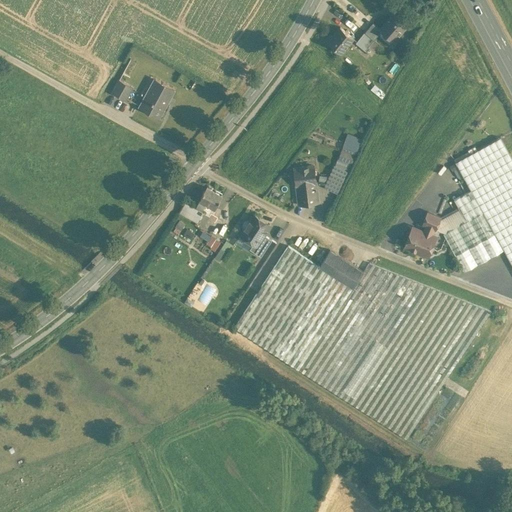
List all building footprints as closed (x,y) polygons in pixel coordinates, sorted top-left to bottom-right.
[(380,28),(379,28),(382,30),(394,40),(408,24),(394,12),(380,28)] [(380,28),(373,22),(365,32),(374,39),(382,30),(379,28),(380,28)] [(340,26),(333,35),(331,34),(326,40),(341,52),(353,37),(340,26)] [(364,31),(356,42),(365,50),(374,39),(365,32),(364,31)] [(374,39),(365,50),(371,55),(380,44),(374,39)] [(130,59),(122,75),(127,77),(136,61),(130,59)] [(155,78),(140,106),(158,116),(174,88),(155,78)] [(132,86),(119,79),(112,91),(125,98),(132,86)] [(361,141),(350,137),(347,143),(345,142),(342,150),(346,152),(343,160),(351,163),(357,147),(359,147),(361,141)] [(511,157),(501,137),(456,162),(471,190),(454,199),(466,220),(444,233),(464,271),(504,249),(511,263),(511,157)] [(314,165),(294,168),(296,184),(297,184),(299,204),(318,202),(316,181),(314,165)] [(354,175),(339,169),(331,189),(346,195),(354,175)] [(222,194),(207,186),(200,199),(196,207),(202,210),(206,202),(212,206),(215,207),(222,194)] [(196,207),(185,201),(180,211),(197,221),(203,211),(202,210),(196,207)] [(206,202),(202,210),(203,211),(207,214),(212,206),(206,202)] [(441,216),(428,211),(423,223),(427,225),(434,228),(436,228),(441,216)] [(268,223),(253,214),(249,220),(248,220),(245,220),(243,223),(244,226),(245,227),(240,234),(254,242),(257,245),(264,234),(268,228),(265,226),(268,223)] [(181,231),(184,221),(178,219),(175,229),(181,231)] [(427,225),(424,231),(412,226),(404,246),(429,255),(430,253),(432,252),(434,248),(433,245),(436,236),(431,234),(434,228),(427,225)] [(264,234),(257,245),(254,242),(250,248),(261,256),(272,239),(264,234)] [(216,238),(210,247),(214,250),(220,241),(216,238)] [(220,241),(214,250),(212,254),(218,258),(227,245),(220,241)] [(491,310),(369,262),(364,270),(352,288),(347,284),(347,283),(319,266),(319,265),(288,245),(234,326),(407,438),(491,310)] [(364,270),(330,249),(319,265),(319,266),(347,283),(347,284),(352,288),(364,270)]
